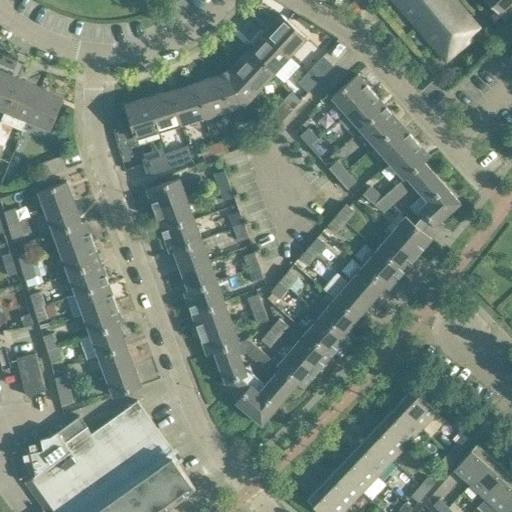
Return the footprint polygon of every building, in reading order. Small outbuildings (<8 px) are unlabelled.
[(393,0),(418,28),(450,0),(393,0)] [(470,18),(454,0),(450,0),(418,28),(446,61),(471,39),(460,26),(470,18)] [(511,0),(485,0),(503,19),(511,10),(511,0)] [(280,14),(264,32),(290,56),(306,38),(280,14)] [(290,56),(264,32),(247,49),(274,73),(290,56)] [(274,73),(247,49),(231,67),(257,91),(274,73)] [(323,56),(306,73),(317,83),(333,65),(323,56)] [(257,91),(231,67),(225,73),(217,76),(227,110),(240,106),(248,100),(257,91)] [(0,108),(5,111),(18,78),(0,70),(0,108)] [(308,92),(317,83),(306,73),(298,82),(290,90),(299,98),(306,91),(308,92)] [(331,97),(346,114),(372,91),(357,74),(331,97)] [(227,110),(217,76),(194,83),(204,117),(227,110)] [(27,120),(41,87),(18,78),(5,111),(27,120)] [(204,117),(194,83),(171,90),(181,124),(204,117)] [(63,97),(41,87),(27,120),(50,129),(63,97)] [(181,124),(171,90),(148,97),(158,131),(181,124)] [(387,108),(372,91),(346,114),(361,131),(387,108)] [(158,131),(148,97),(124,104),(135,138),(158,131)] [(282,99),(274,108),(284,118),(293,109),(282,99)] [(284,118),(274,108),(265,117),(275,127),(284,118)] [(401,124),(387,108),(361,131),(375,147),(401,124)] [(126,115),(113,119),(118,134),(131,130),(126,115)] [(389,163),(416,140),(401,124),(375,147),(389,163)] [(308,128),(300,135),(309,146),(317,138),(308,128)] [(327,149),(317,138),(309,146),(318,156),(327,149)] [(223,139),(212,144),(217,157),(229,152),(223,139)] [(429,156),(416,140),(389,163),(403,178),(406,176),(429,156)] [(217,157),(212,144),(200,148),(205,161),(217,157)] [(177,150),(165,155),(170,168),(182,163),(177,150)] [(328,168),(339,179),(347,172),(344,169),(352,162),(346,154),(338,161),(337,161),(328,168)] [(170,168),(165,155),(142,163),(147,176),(170,168)] [(43,177),(66,169),(62,156),(39,163),(43,177)] [(430,156),(429,156),(406,176),(414,185),(427,200),(418,207),(434,225),(438,221),(460,202),(424,161),(430,156)] [(214,174),(219,187),(229,183),(224,170),(214,174)] [(355,181),(347,172),(339,179),(347,189),(355,181)] [(403,178),(401,180),(409,190),(414,185),(406,176),(403,178)] [(146,190),(154,211),(187,199),(179,178),(146,190)] [(409,190),(401,180),(395,185),(403,195),(409,190)] [(38,191),(46,212),(74,202),(66,181),(38,191)] [(234,196),(229,183),(219,187),(223,200),(234,196)] [(403,195),(395,185),(390,190),(398,200),(403,195)] [(370,186),(363,194),(374,204),(381,195),(370,186)] [(398,200),(390,190),(383,196),(392,205),(398,200)] [(392,205),(383,196),(381,195),(374,204),(384,212),(392,205)] [(162,231),(194,219),(187,199),(154,211),(162,231)] [(81,221),(74,202),(46,212),(53,233),(86,221),(85,220),(81,221)] [(345,204),(336,214),(345,222),(354,211),(345,204)] [(5,213),(9,226),(20,222),(15,209),(5,213)] [(229,215),(234,228),(244,224),(239,211),(229,215)] [(336,232),(345,222),(336,214),(327,225),(336,232)] [(416,256),(432,238),(405,216),(390,233),(416,256)] [(169,251),(201,239),(194,219),(162,231),(169,251)] [(93,242),(86,221),(53,233),(61,254),(93,242)] [(443,225),(438,221),(434,225),(439,230),(443,225)] [(24,235),(20,222),(9,226),(13,239),(24,235)] [(249,237),(244,224),(234,228),(238,241),(249,237)] [(403,272),(416,256),(390,233),(376,249),(403,272)] [(317,237),(308,247),(317,255),(326,244),(317,237)] [(181,270),(209,260),(201,239),(169,251),(169,252),(173,251),(181,270)] [(101,263),(93,242),(61,254),(68,275),(101,263)] [(307,265),(317,255),(308,247),(299,258),(300,259),(295,263),(303,270),(307,265)] [(388,289),(403,272),(376,249),(362,266),(385,286),(388,289)] [(18,254),(22,267),(32,264),(28,250),(18,254)] [(244,256),(249,269),(259,265),(254,252),(244,256)] [(13,263),(10,253),(2,256),(5,266),(13,263)] [(184,292),(216,280),(209,260),(181,270),(188,290),(184,291),(184,292)] [(16,273),(13,263),(5,266),(8,276),(16,273)] [(108,283),(101,263),(68,275),(76,294),(108,283)] [(37,277),(32,264),(22,267),(26,280),(37,277)] [(264,278),(259,265),(249,269),(253,282),(264,278)] [(371,302),(385,286),(362,266),(348,282),(371,302)] [(289,270),(280,280),(288,287),(297,277),(289,270)] [(357,319),(371,302),(348,282),(337,273),(324,288),(335,297),(333,299),(357,319)] [(191,313),(224,301),(216,280),(184,292),(191,313)] [(279,298),(288,287),(280,280),(271,291),(279,298)] [(116,303),(108,283),(76,294),(83,315),(116,303)] [(31,295),(35,309),(45,305),(41,292),(31,295)] [(248,297),(253,310),(264,306),(259,293),(248,297)] [(343,334),(357,319),(333,299),(319,315),(346,338),(347,337),(343,334)] [(231,321),(224,301),(191,313),(199,333),(231,321)] [(123,323),(116,303),(83,315),(90,335),(123,323)] [(50,318),(45,305),(35,309),(39,322),(50,318)] [(268,319),(264,306),(253,310),(258,323),(268,319)] [(24,327),(33,324),(29,314),(21,317),(24,327)] [(331,355),(346,338),(319,315),(305,332),(331,355)] [(279,318),(270,329),(279,336),(288,325),(279,318)] [(239,341),(231,321),(199,333),(207,354),(214,351),(234,343),(239,341)] [(123,323),(90,335),(98,355),(126,345),(119,325),(123,323)] [(270,347),(279,336),(270,329),(261,340),(270,347)] [(318,371),(331,355),(305,332),(291,348),(318,371)] [(43,336),(47,350),(58,346),(53,333),(43,336)] [(247,338),(241,341),(245,353),(248,355),(256,346),(247,338)] [(241,341),(239,342),(239,341),(234,343),(239,355),(245,353),(241,341)] [(223,376),(226,383),(247,375),(247,373),(246,374),(244,368),(249,366),(249,365),(243,367),(239,355),(234,343),(214,351),(223,376)] [(134,365),(126,345),(98,355),(105,375),(134,365)] [(62,359),(58,346),(47,350),(51,362),(62,359)] [(262,352),(256,346),(248,355),(254,360),(262,352)] [(304,387),(318,371),(291,348),(277,364),(280,367),(304,387)] [(268,357),(262,352),(254,360),(260,366),(268,357)] [(36,353),(16,358),(26,395),(45,390),(36,353)] [(268,357),(260,366),(267,371),(274,362),(268,357)] [(280,367),(277,364),(274,362),(267,371),(272,376),(280,367)] [(141,386),(134,365),(105,375),(113,396),(141,386)] [(304,387),(280,367),(272,376),(259,392),(251,385),(252,384),(251,383),(235,401),(261,424),(297,382),(303,388),(304,387)] [(54,378),(58,391),(69,389),(65,375),(54,378)] [(226,383),(223,376),(217,383),(222,387),(226,383)] [(412,388),(396,404),(407,414),(422,428),(437,412),(412,388)] [(72,402),(69,389),(58,391),(61,405),(72,402)] [(155,511),(191,487),(193,489),(195,488),(172,456),(175,453),(137,400),(91,433),(79,416),(58,431),(57,431),(56,431),(51,435),(17,444),(25,478),(23,479),(46,511),(155,511)] [(422,428),(407,414),(396,404),(382,420),(393,430),(407,444),(422,428)] [(407,444),(393,430),(382,420),(367,435),(378,446),(392,460),(407,444)] [(392,460),(378,446),(367,435),(352,451),(363,462),(377,475),(392,460)] [(453,469),(470,484),(494,457),(477,442),(453,469)] [(455,459),(463,449),(456,443),(448,453),(455,459)] [(377,475),(363,462),(352,451),(337,467),(348,477),(362,491),(377,475)] [(446,469),(455,459),(448,453),(440,463),(446,469)] [(486,498),(510,472),(494,457),(470,484),(486,498)] [(362,491),(348,477),(337,467),(322,483),(333,493),(348,507),(362,491)] [(500,511),(501,511),(511,501),(511,474),(510,472),(486,498),(500,511)] [(428,476),(420,486),(427,492),(435,482),(428,476)] [(342,511),(348,507),(333,493),(322,483),(307,499),(320,511),(342,511)] [(418,502),(427,492),(420,486),(411,496),(418,502)] [(433,505),(440,511),(444,511),(448,508),(439,499),(433,505)] [(511,511),(511,501),(501,511),(511,511)]
